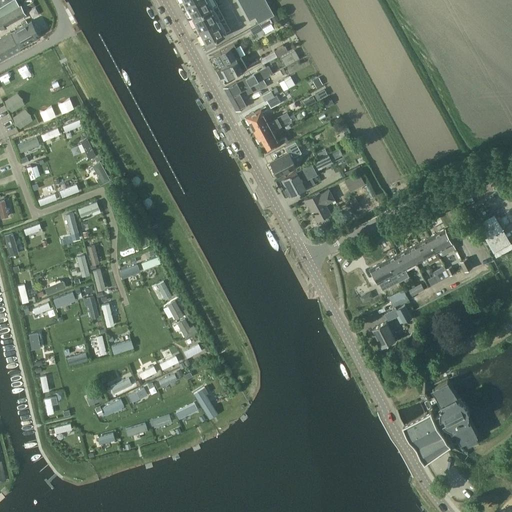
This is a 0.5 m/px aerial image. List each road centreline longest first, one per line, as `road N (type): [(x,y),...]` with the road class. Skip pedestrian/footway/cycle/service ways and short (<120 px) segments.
road 1 (tertiary): [(306,261),(163,0)]
road 2 (tertiary): [(447,511),(306,261)]
road 3 (unclassified): [(306,261),(467,171),(511,161)]
